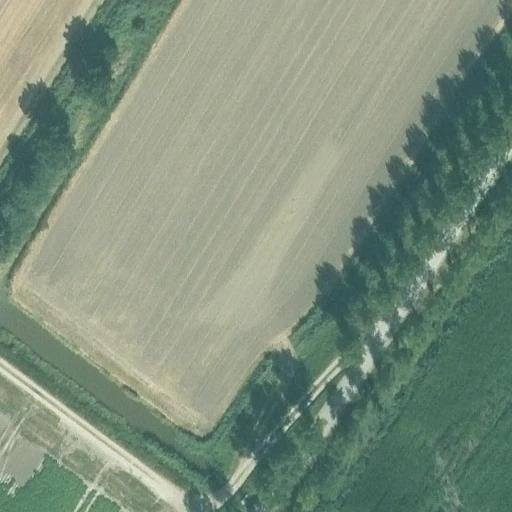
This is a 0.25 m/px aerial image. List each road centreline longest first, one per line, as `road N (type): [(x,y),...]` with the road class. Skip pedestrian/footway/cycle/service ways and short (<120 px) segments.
road 1 (tertiary): [(263,511),(511,136)]
road 2 (track): [(383,321),(204,511)]
road 3 (track): [(193,511),(0,365)]
